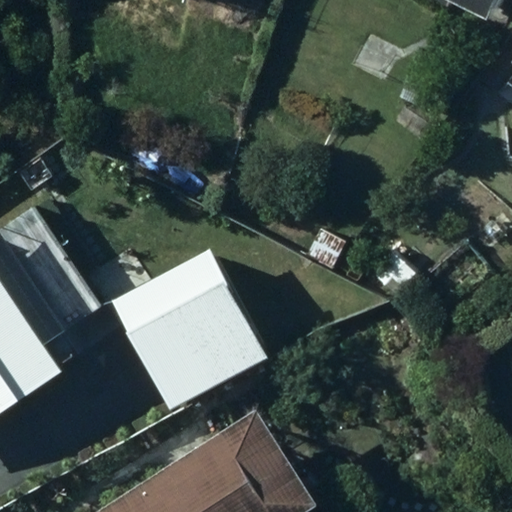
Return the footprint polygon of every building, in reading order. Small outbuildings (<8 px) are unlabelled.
[(511,0),(485,0),(507,11),(511,0)] [(412,89),(442,110),(469,73),(440,51),(412,89)] [(317,251),(339,263),(352,238),(330,226),(317,251)] [(0,416),(83,361),(0,235),(0,416)] [(127,297),(185,403),(285,347),(227,242),(127,297)] [(402,250),(382,270),(403,290),(423,270),(402,250)] [(341,271),(311,273),(312,296),(342,295),(341,271)] [(284,399),(104,511),(314,511),(343,494),(284,399)]
